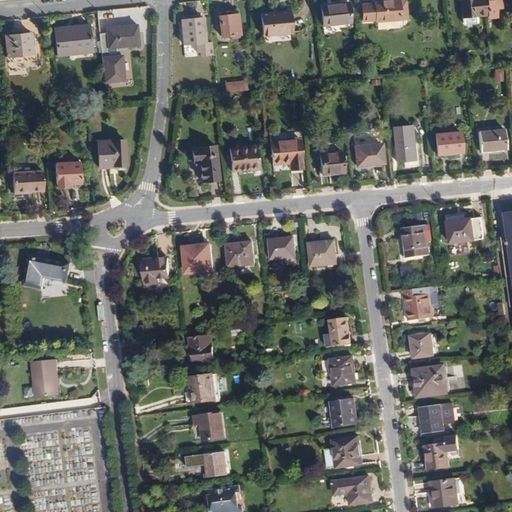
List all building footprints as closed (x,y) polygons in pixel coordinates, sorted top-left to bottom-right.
[(488,16),(486,0),(460,0),(463,18),(488,16)] [(501,9),(500,0),(486,0),(488,16),(489,19),(498,18),(497,10),(501,9)] [(363,6),(365,23),(376,21),(376,23),(403,20),(402,19),(411,19),(409,1),(401,2),(400,1),(376,3),(375,4),(363,6)] [(321,6),(323,27),(351,24),(349,3),(321,6)] [(261,15),(264,36),(292,33),(290,11),(261,15)] [(241,35),(238,15),(230,16),(220,17),(222,37),(241,35)] [(207,43),(204,19),(198,19),(183,21),(182,21),(184,45),(207,43)] [(92,53),(89,25),(72,27),(73,30),(55,32),(58,56),(92,53)] [(140,46),(138,25),(107,28),(108,33),(101,34),(106,83),(125,80),(123,56),(120,56),(119,48),(122,48),(140,46)] [(31,34),(6,37),(8,57),(33,54),(31,34)] [(368,51),(366,39),(359,40),(360,52),(368,51)] [(502,82),(502,69),(494,69),(494,82),(502,82)] [(248,91),(247,81),(226,83),(227,93),(248,91)] [(394,128),(397,162),(415,161),(412,127),(394,128)] [(479,133),(481,152),(507,150),(504,130),(479,133)] [(436,135),(438,155),(462,153),(460,133),(436,135)] [(271,142),(274,166),(290,165),(291,171),(303,170),(300,139),(271,142)] [(99,142),(100,168),(127,167),(126,141),(99,142)] [(355,147),(357,167),(384,165),(383,144),(355,147)] [(200,163),(202,182),(221,181),(217,147),(193,149),(195,163),(200,163)] [(230,149),(233,172),(259,169),(257,147),(230,149)] [(81,162),(81,153),(72,154),(73,162),(81,162)] [(320,155),(323,175),(344,174),(342,153),(320,155)] [(82,185),(81,162),(73,162),(56,163),(57,186),(65,186),(82,185)] [(13,173),(15,194),(31,193),(31,192),(44,191),(43,171),(13,173)] [(482,218),(448,223),(451,244),(484,239),(482,218)] [(403,229),(407,258),(430,255),(426,226),(403,229)] [(295,239),(270,241),(271,260),(296,258),(295,239)] [(227,245),(229,268),(255,265),(252,242),(227,245)] [(310,244),(311,267),(337,265),(335,242),(310,244)] [(183,247),(185,274),(214,272),(212,245),(183,247)] [(30,256),(23,287),(43,290),(46,278),(67,282),(71,264),(30,256)] [(168,258),(143,261),(145,285),(158,284),(158,280),(169,279),(168,258)] [(401,277),(415,275),(413,265),(400,267),(401,277)] [(439,294),(438,286),(430,287),(431,295),(439,294)] [(431,295),(430,287),(404,291),(404,297),(406,297),(409,321),(434,318),(431,295)] [(352,345),(349,318),(330,321),(332,335),(333,347),(352,345)] [(247,327),(230,329),(231,337),(247,335),(247,327)] [(411,337),(413,359),(435,357),(433,344),(439,344),(438,334),(411,337)] [(333,347),(332,335),(324,336),(326,348),(333,347)] [(189,338),(192,365),(214,363),(211,336),(189,338)] [(354,357),(330,360),(334,387),(357,384),(354,357)] [(56,396),(55,381),(59,381),(57,361),(33,362),(35,398),(56,396)] [(415,371),(418,397),(448,393),(444,367),(415,371)] [(188,378),(191,404),(217,402),(214,375),(188,378)] [(283,377),(272,380),(277,395),(288,392),(283,377)] [(331,402),(333,428),(358,424),(355,400),(331,402)] [(422,409),(425,434),(445,431),(444,425),(457,423),(454,405),(422,409)] [(200,426),(202,443),(226,440),(223,413),(193,416),(194,427),(200,426)] [(450,460),(449,451),(460,449),(458,435),(444,437),(445,444),(425,446),(428,471),(451,468),(450,460)] [(325,450),(327,469),(363,465),(360,437),(332,441),(333,449),(325,450)] [(461,458),(460,449),(449,451),(450,460),(461,458)] [(204,457),(206,477),(227,475),(224,454),(204,457)] [(348,495),(350,505),(373,502),(370,477),(332,482),(333,497),(348,495)] [(456,479),(430,483),(433,508),(460,505),(456,479)] [(240,487),(206,491),(208,509),(210,509),(210,511),(242,511),(242,507),(240,507),(239,493),(240,493),(240,487)]
